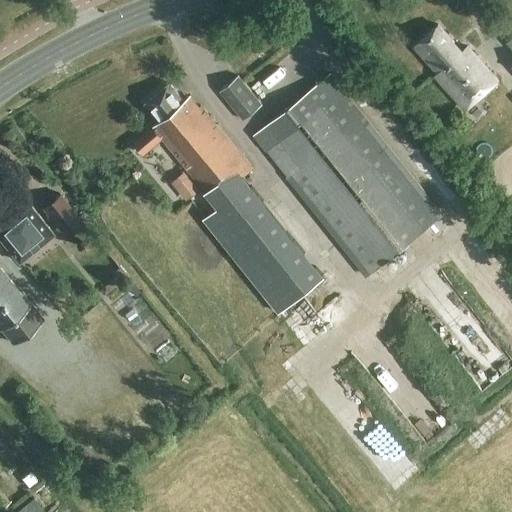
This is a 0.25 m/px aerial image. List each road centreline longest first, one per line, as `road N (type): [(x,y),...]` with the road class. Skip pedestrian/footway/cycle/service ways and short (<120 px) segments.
road 1 (primary): [(0,88),(53,54),(176,0)]
road 2 (track): [(0,408),(87,511)]
